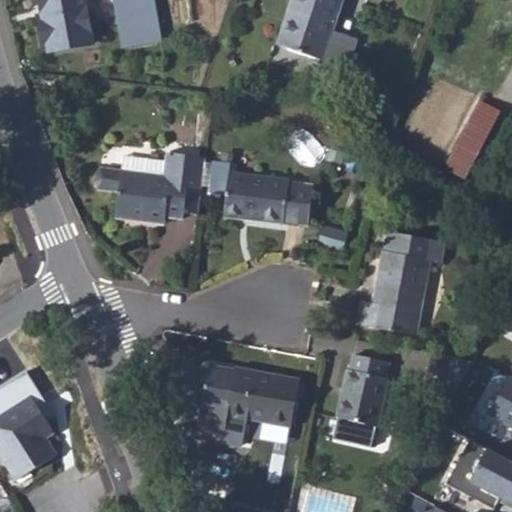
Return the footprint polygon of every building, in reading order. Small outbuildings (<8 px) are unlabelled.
[(39,0),(40,3),(45,2),(48,16),(38,18),(44,49),(49,48),(49,52),(93,44),(84,0),(115,0),(124,46),(160,40),(152,0),(39,0)] [(343,0),(293,0),(278,45),(347,68),(357,39),(334,31),(343,0)] [(500,112),(481,102),(447,168),(466,178),(500,112)] [(184,213),(199,214),(206,158),(168,153),(167,162),(165,176),(123,171),(101,168),(96,174),(95,182),(99,190),(119,192),(116,218),(138,221),(139,214),(165,217),(183,219),(184,213)] [(125,157),(123,171),(165,176),(167,162),(125,157)] [(234,174),(229,173),(227,194),(224,217),(284,224),(285,222),(308,225),(313,185),(289,182),(289,180),(234,174)] [(396,254),(383,252),(374,303),(363,301),(358,325),(417,336),(431,261),(442,263),(446,243),(399,234),(396,254)] [(389,363),(354,355),(351,371),(348,370),(338,418),(334,440),(372,449),(377,427),(378,427),(388,379),(386,379),(389,363)] [(236,371),(210,366),(196,438),(243,446),(248,416),(292,424),(299,383),(276,379),(277,375),(236,368),(236,371)] [(511,375),(490,415),(511,426),(511,375)] [(5,401),(2,397),(0,398),(0,454),(17,481),(58,454),(48,438),(56,433),(30,394),(10,407),(5,401)] [(511,460),(471,439),(447,483),(495,509),(502,497),(511,501),(511,460)]
